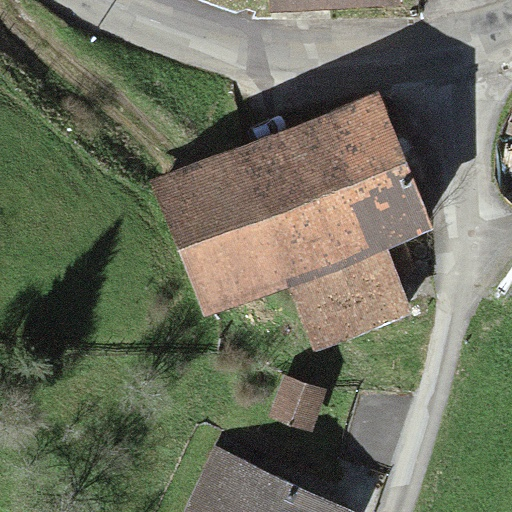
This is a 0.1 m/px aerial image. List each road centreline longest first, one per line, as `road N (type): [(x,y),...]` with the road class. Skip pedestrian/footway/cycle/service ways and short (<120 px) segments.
road 1 (residential): [(392,511),(462,265),(466,195),(452,43)]
road 2 (tertiary): [(452,43),(297,52),(233,47),(102,0)]
